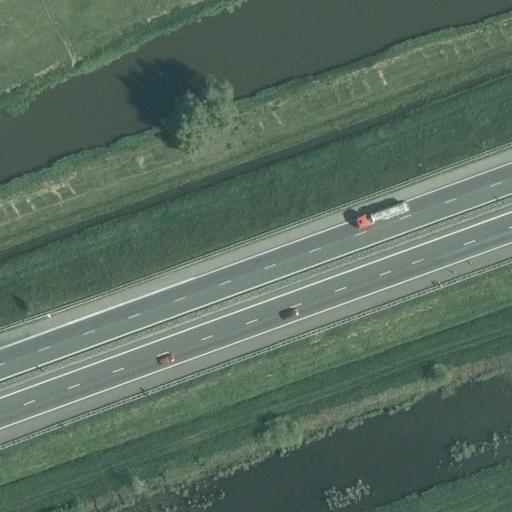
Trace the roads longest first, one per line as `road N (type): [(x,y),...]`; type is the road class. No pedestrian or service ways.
road 1 (motorway): [(0,414),(511,227)]
road 2 (motorway): [(511,179),(0,365)]
